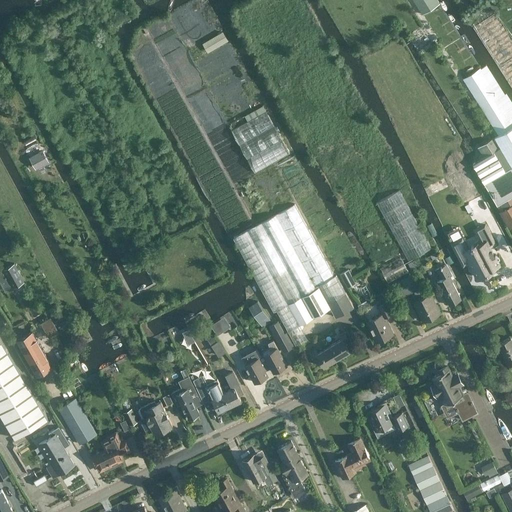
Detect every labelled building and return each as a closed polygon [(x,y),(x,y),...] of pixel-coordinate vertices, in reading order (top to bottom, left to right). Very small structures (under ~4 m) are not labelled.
[(413,0),(423,14),(439,4),(437,0),(413,0)] [(511,38),(496,13),(472,28),(511,89),(511,38)] [(224,30),(218,33),(223,42),(229,39),(224,30)] [(511,126),(511,117),(511,116),(510,114),(481,68),(480,68),(463,79),(499,135),(511,126)] [(255,172),(290,153),(267,111),(231,130),(255,172)] [(511,126),(499,135),(494,137),(511,167),(511,126)] [(472,163),(474,166),(496,205),(497,204),(509,198),(511,196),(511,167),(494,137),(477,147),(483,157),(472,163)] [(376,203),(392,232),(408,261),(432,248),(399,189),(376,203)] [(511,201),(509,198),(497,204),(500,209),(510,228),(511,226),(511,201)] [(296,344),(307,338),(288,303),(318,286),(327,302),(345,292),(336,275),(334,275),(295,204),(233,238),(274,311),(276,309),(296,344)] [(461,238),(452,243),(463,264),(470,261),(471,263),(473,267),(473,268),(475,270),(475,271),(476,273),(478,277),(481,276),(481,275),(485,273),(486,274),(488,273),(487,272),(492,270),(492,269),(496,267),(497,267),(500,265),(499,265),(498,262),(497,262),(496,260),(496,259),(494,256),(495,255),(494,255),(491,249),(492,249),(492,248),(491,249),(489,245),(494,243),(485,224),(476,229),(482,241),(474,245),(473,244),(471,246),(467,249),(461,238)] [(438,251),(430,255),(433,259),(440,256),(438,251)] [(388,283),(408,272),(400,257),(380,268),(388,283)] [(425,270),(430,267),(424,257),(419,260),(425,270)] [(441,279),(437,281),(449,305),(461,299),(452,281),(454,280),(446,264),(436,269),(441,279)] [(5,271),(14,286),(24,280),(16,265),(5,271)] [(348,269),(340,274),(348,288),(356,283),(348,269)] [(401,297),(414,290),(417,289),(410,275),(394,283),(401,297)] [(318,286),(288,303),(299,324),(330,307),(318,286)] [(418,299),(413,301),(423,321),(440,313),(430,293),(427,294),(422,286),(417,289),(414,290),(418,299)] [(353,307),(345,292),(327,302),(330,307),(335,317),(353,307)] [(234,297),(211,312),(216,319),(239,304),(234,297)] [(366,300),(357,305),(360,310),(369,305),(366,300)] [(262,327),(271,320),(258,301),(249,307),(262,327)] [(380,313),(366,320),(376,341),(393,333),(385,316),(392,313),(386,301),(377,305),(380,313)] [(224,316),(219,320),(226,330),(231,326),(224,316)] [(53,317),(44,321),(50,334),(59,330),(53,317)] [(283,352),(294,345),(286,332),(284,332),(278,320),(269,325),(283,352)] [(189,329),(183,332),(188,344),(195,341),(189,329)] [(329,345),(337,358),(338,360),(343,357),(342,355),(350,350),(344,341),(349,339),(344,330),(338,334),(341,337),(329,345)] [(17,340),(37,375),(52,366),(32,331),(17,340)] [(208,338),(212,344),(218,341),(214,334),(208,338)] [(511,340),(511,337),(498,344),(509,366),(511,363),(511,340)] [(0,412),(15,438),(48,418),(0,338),(0,412)] [(287,365),(273,340),(268,343),(270,348),(263,352),(264,354),(271,367),(274,372),(287,365)] [(225,352),(218,341),(212,344),(220,355),(225,352)] [(314,348),(309,351),(314,359),(319,357),(324,366),(332,361),(333,363),(338,360),(337,358),(329,345),(317,352),(314,348)] [(268,375),(266,370),(271,367),(264,354),(261,356),(259,352),(248,358),(250,362),(245,364),(255,382),(268,375)] [(455,374),(452,376),(449,369),(447,366),(439,370),(441,373),(432,377),(433,377),(436,384),(432,386),(436,395),(427,399),(442,430),(463,420),(478,412),(473,403),(472,401),(467,392),(464,394),(459,385),(460,385),(455,374)] [(213,369),(204,373),(208,381),(217,377),(213,369)] [(200,382),(195,370),(189,373),(193,383),(195,382),(196,384),(200,382)] [(243,393),(233,372),(227,375),(233,388),(223,393),(230,406),(234,403),(236,405),(239,403),(239,401),(241,400),(239,395),(243,393)] [(230,406),(223,393),(217,379),(206,384),(211,393),(206,395),(212,408),(216,406),(218,411),(230,406)] [(178,391),(191,419),(194,418),(194,419),(200,416),(200,415),(202,414),(193,394),(199,391),(196,384),(195,382),(193,383),(185,387),(186,388),(178,391)] [(169,393),(163,396),(167,405),(173,402),(169,393)] [(58,408),(80,444),(97,434),(76,398),(58,408)] [(146,429),(151,426),(155,434),(173,425),(161,401),(156,403),(154,401),(145,406),(149,414),(141,419),(146,429)] [(408,426),(402,412),(391,417),(388,410),(390,410),(386,401),(377,405),(378,407),(367,412),(372,421),(370,422),(378,437),(386,434),(383,428),(385,427),(385,429),(395,424),(398,431),(408,426)] [(130,425),(138,421),(131,408),(124,412),(130,425)] [(130,428),(126,419),(120,422),(125,431),(130,428)] [(52,463),(47,466),(54,477),(74,464),(62,444),(68,441),(59,426),(49,432),(50,436),(40,442),(52,463)] [(124,459),(121,454),(131,449),(126,440),(121,442),(116,432),(107,436),(108,438),(101,442),(106,450),(105,450),(113,467),(121,463),(120,461),(124,459)] [(349,469),(354,467),(370,459),(365,446),(360,437),(351,441),(356,450),(335,460),(343,477),(351,473),(349,469)] [(277,448),(290,470),(283,474),(294,495),(305,490),(298,477),(308,472),(291,441),(277,448)] [(105,450),(91,457),(94,465),(95,467),(97,466),(100,471),(104,469),(105,471),(113,467),(105,450)] [(430,511),(448,511),(454,510),(428,455),(408,464),(430,511)] [(245,462),(252,475),(263,469),(268,477),(272,475),(266,461),(261,463),(257,456),(245,462)] [(0,479),(8,476),(0,459),(0,479)] [(485,464),(491,475),(497,472),(492,461),(485,464)] [(212,494),(222,511),(226,511),(234,508),(236,511),(242,511),(245,511),(226,479),(221,482),(224,487),(212,494)] [(509,507),(511,505),(511,481),(511,482),(511,488),(503,494),(509,507)] [(0,511),(13,511),(2,489),(0,490),(0,511)] [(159,498),(165,511),(182,511),(187,510),(176,489),(159,498)]
